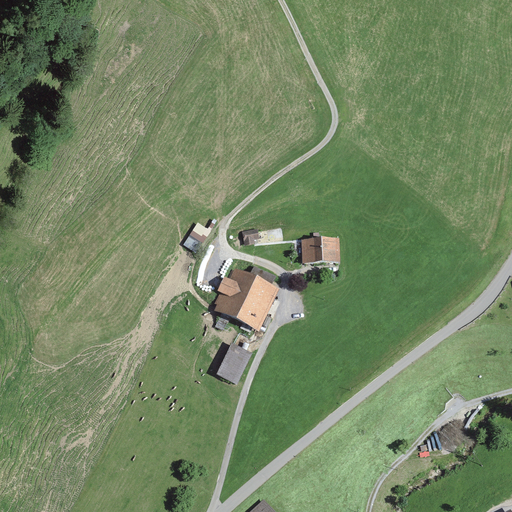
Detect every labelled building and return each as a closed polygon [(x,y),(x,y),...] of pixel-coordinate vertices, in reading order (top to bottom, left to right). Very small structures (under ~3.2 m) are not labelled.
[(196,223),(182,248),(196,256),(215,223),(212,221),(207,229),(196,223)] [(247,244),(261,243),(260,228),(246,228),(247,244)] [(339,242),(299,242),(299,268),(339,267),(339,242)] [(257,266),(253,276),(275,284),(279,274),(257,266)] [(276,292),(230,273),(212,317),(259,335),(276,292)] [(229,347),(216,378),(236,387),(250,356),(229,347)] [(275,511),(264,499),(249,511),(275,511)]
